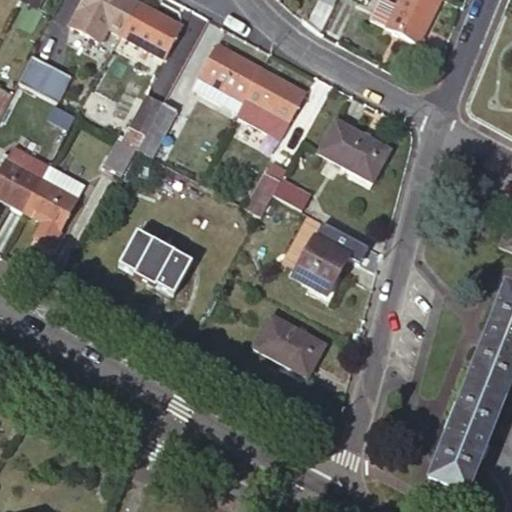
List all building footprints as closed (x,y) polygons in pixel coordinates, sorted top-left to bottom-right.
[(118,38),(136,6),(125,0),(82,0),(74,15),(67,29),(97,45),(105,31),(118,38)] [(419,46),(442,1),(441,0),(400,0),(397,7),(386,2),(375,24),(419,46)] [(180,29),(136,6),(118,38),(162,62),(180,29)] [(234,118),(259,72),(214,49),(190,94),(234,118)] [(51,89),(59,74),(31,60),(18,86),(45,100),(56,106),(62,95),(51,89)] [(302,96),(259,72),(234,118),(228,130),(242,136),(247,126),(278,142),(302,96)] [(70,79),(59,74),(51,89),(62,95),(70,79)] [(0,122),(12,98),(0,92),(0,122)] [(147,99),(121,146),(134,153),(160,107),(147,99)] [(174,113),(161,105),(160,107),(134,153),(150,160),(174,113)] [(334,124),(316,157),(370,185),(387,153),(334,124)] [(6,207),(22,216),(45,174),(46,172),(46,171),(54,156),(19,136),(9,154),(0,170),(0,209),(3,211),(6,207)] [(121,146),(115,143),(100,170),(119,180),(134,154),(134,153),(121,146)] [(46,171),(46,172),(81,191),(89,175),(54,156),(46,171)] [(243,211),(259,220),(271,198),(278,185),(276,183),(279,176),(268,170),(265,177),(262,176),(243,211)] [(45,174),(22,216),(39,225),(31,239),(49,249),(81,191),(46,172),(45,174)] [(308,198),(280,182),(278,185),(271,198),(300,214),(308,198)] [(496,249),(511,255),(511,227),(506,225),(496,249)] [(119,269),(172,299),(190,266),(136,237),(119,269)] [(291,282),(325,300),(347,259),(312,241),(291,282)] [(426,486),(463,501),(511,376),(511,295),(502,293),(426,486)] [(251,352),(305,381),(322,349),(269,320),(251,352)]
